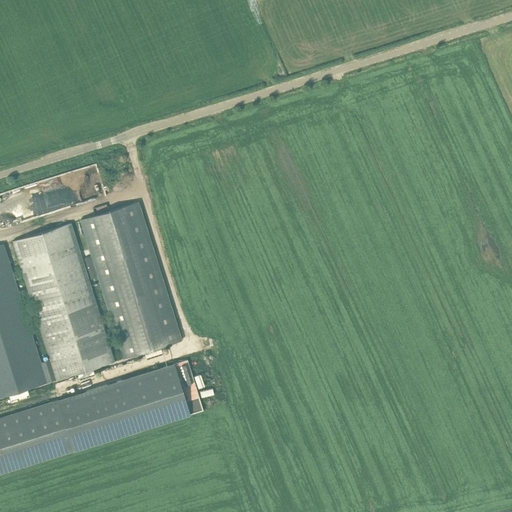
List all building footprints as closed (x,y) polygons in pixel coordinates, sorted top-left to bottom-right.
[(181,340),(138,202),(80,220),(123,358),(181,340)] [(70,223),(12,241),(49,359),(56,379),(114,361),(70,223)] [(0,396),(20,391),(46,382),(56,379),(49,359),(40,362),(6,253),(3,244),(0,244),(0,396)] [(188,359),(179,362),(182,370),(190,366),(188,359)] [(194,364),(195,371),(209,369),(208,362),(194,364)] [(0,473),(72,451),(57,400),(0,417),(0,473)]
